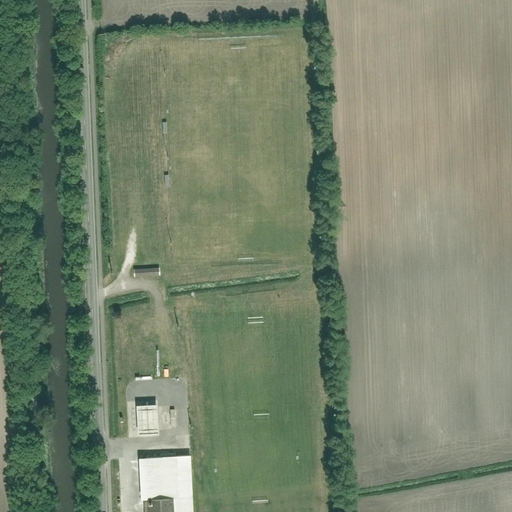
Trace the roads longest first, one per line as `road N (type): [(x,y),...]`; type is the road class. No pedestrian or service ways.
road 1 (tertiary): [(100,511),(78,0)]
road 2 (unclassified): [(18,0),(39,511)]
